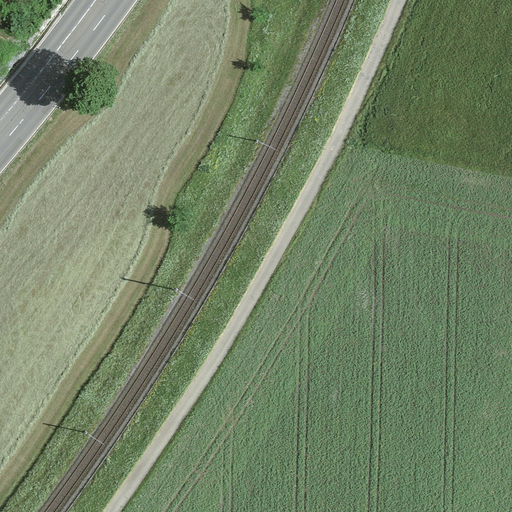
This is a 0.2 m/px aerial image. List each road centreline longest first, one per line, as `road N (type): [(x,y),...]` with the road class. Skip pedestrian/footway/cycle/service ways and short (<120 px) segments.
road 1 (unclassified): [(398,0),(332,145),(153,468),(115,511)]
road 2 (primary): [(109,0),(0,135)]
